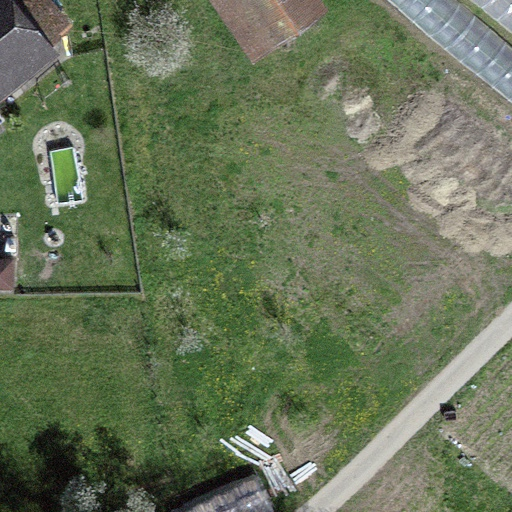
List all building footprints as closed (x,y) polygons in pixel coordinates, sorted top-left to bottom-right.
[(0,0),(0,116),(0,115),(0,102),(78,40),(71,31),(76,27),(54,0),(0,0)] [(326,10),(318,0),(209,0),(252,61),(326,10)] [(381,0),(511,107),(511,46),(455,0),(381,0)] [(511,0),(468,0),(511,35),(511,0)] [(18,256),(17,294),(39,294),(39,256),(18,256)] [(13,257),(0,257),(0,291),(13,292),(13,257)]
